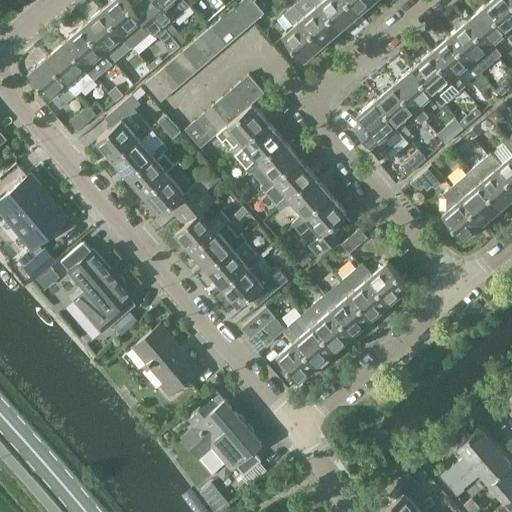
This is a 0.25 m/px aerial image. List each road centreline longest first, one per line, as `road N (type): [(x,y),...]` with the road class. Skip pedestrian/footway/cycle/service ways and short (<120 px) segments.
road 1 (residential): [(292,426),(0,76)]
road 2 (residential): [(454,284),(308,106),(430,0)]
road 3 (residential): [(292,426),(454,284)]
road 4 (secondary): [(84,511),(0,416)]
